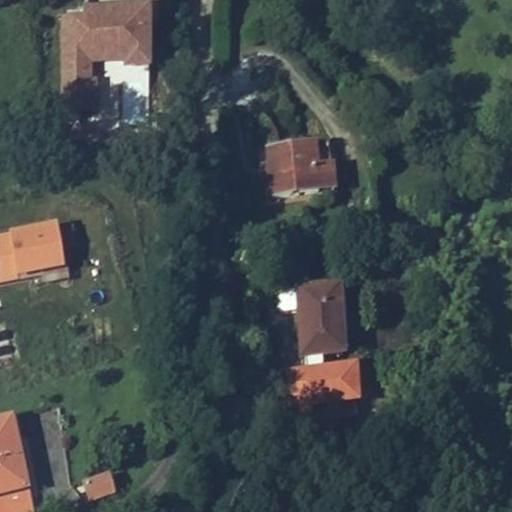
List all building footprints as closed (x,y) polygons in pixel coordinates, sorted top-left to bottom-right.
[(84,21),(62,20),(60,102),(96,103),(97,73),(152,74),(153,13),(84,12),(84,21)] [(313,146),(318,196),(333,195),(328,145),(313,146)] [(318,196),(313,146),(267,150),(269,167),(270,178),(270,179),(272,201),(318,196)] [(270,178),(269,167),(261,168),(263,180),(270,179),(270,178)] [(472,242),(473,216),(453,215),(452,242),(472,242)] [(58,233),(0,241),(0,285),(64,276),(58,233)] [(305,359),(346,356),(341,290),(300,293),(305,359)] [(0,511),(30,511),(10,423),(0,424),(0,511)] [(96,501),(114,495),(108,474),(90,480),(96,501)]
